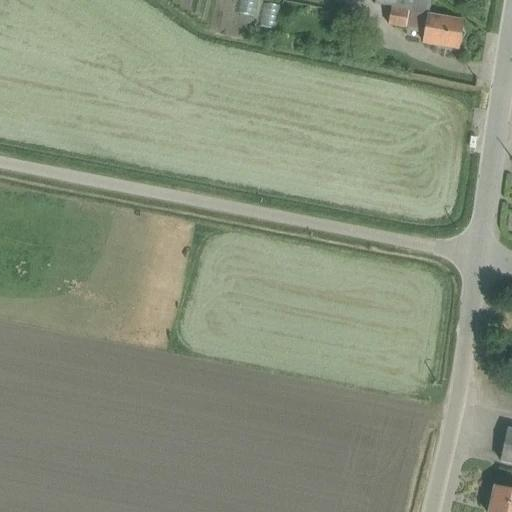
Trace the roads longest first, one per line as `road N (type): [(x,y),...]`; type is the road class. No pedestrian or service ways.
road 1 (unclassified): [(477,256),(0,162)]
road 2 (tertiary): [(477,256),(432,511)]
road 3 (tertiary): [(511,37),(477,256)]
